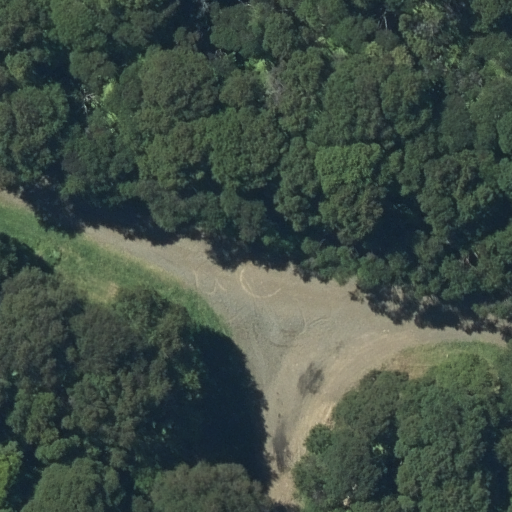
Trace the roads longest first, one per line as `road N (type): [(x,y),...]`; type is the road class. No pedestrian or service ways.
road 1 (track): [(0,176),(272,297)]
road 2 (track): [(272,297),(511,343)]
road 3 (track): [(272,297),(281,511)]
